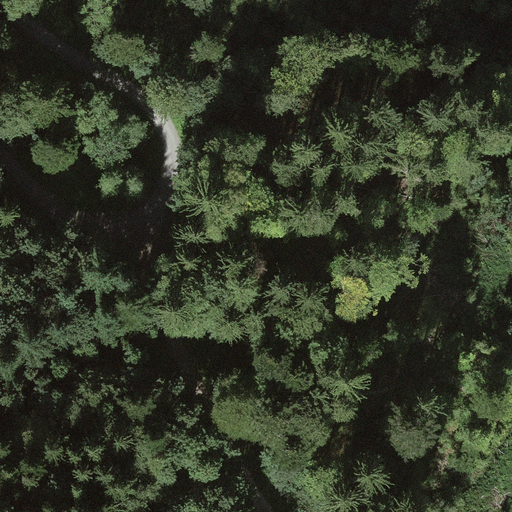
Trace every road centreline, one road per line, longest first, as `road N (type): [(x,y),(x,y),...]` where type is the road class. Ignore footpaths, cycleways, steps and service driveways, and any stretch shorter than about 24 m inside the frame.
road 1 (track): [(141,222),(171,180),(175,149),(165,120),(140,91),(47,37),(7,0)]
road 2 (track): [(141,222),(172,341),(219,439)]
road 3 (track): [(0,152),(49,206),(87,227),(141,222)]
